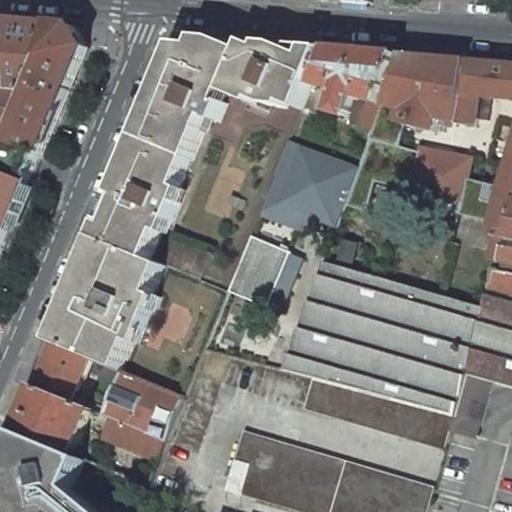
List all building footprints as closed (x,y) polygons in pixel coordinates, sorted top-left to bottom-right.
[(53,26),(0,20),(0,89),(1,89),(35,93),(50,57),(53,26)] [(50,57),(35,93),(27,110),(13,144),(41,157),(91,49),(78,28),(53,26),(50,57)] [(97,240),(151,261),(166,229),(172,231),(181,207),(176,204),(210,120),(220,124),(229,105),(225,103),(229,95),(257,106),(258,102),(272,108),(290,109),(291,105),(304,110),(315,85),(329,50),(203,39),(176,53),(97,240)] [(402,56),(329,50),(315,85),(343,93),(337,114),(353,118),(359,97),(374,101),(367,128),(375,130),(402,56)] [(470,62),(402,56),(375,130),(371,139),(401,146),(406,125),(438,133),(441,119),(459,124),(470,62)] [(511,65),(470,62),(459,124),(477,128),(482,98),(511,100),(511,65)] [(0,107),(27,110),(35,93),(1,89),(0,96),(0,107)] [(27,110),(0,107),(0,142),(13,144),(27,110)] [(348,202),(368,208),(376,180),(412,190),(422,151),(401,146),(371,139),(361,166),(348,202)] [(0,170),(0,253),(36,169),(41,157),(13,144),(1,171),(0,170)] [(511,144),(496,198),(488,234),(494,234),(506,235),(511,214),(511,144)] [(294,196),(312,151),(301,147),(278,206),(338,230),(343,216),(294,196)] [(473,160),(423,149),(422,151),(412,190),(463,204),(473,160)] [(361,166),(312,151),(294,196),(343,216),(348,202),(361,166)] [(506,235),(494,234),(488,258),(499,261),(506,235)] [(511,236),(506,235),(499,261),(491,291),(511,297),(511,236)] [(292,254),(253,238),(231,292),(230,294),(270,310),(292,254)] [(91,360),(122,373),(187,399),(206,350),(230,294),(231,292),(151,261),(97,240),(54,345),(91,360)] [(487,308),(325,262),(287,371),(316,379),(457,417),(469,375),(487,308)] [(511,297),(491,291),(487,308),(469,375),(495,382),(511,386),(511,297)] [(91,360),(54,345),(36,387),(74,402),(91,360)] [(187,399),(122,373),(105,415),(112,418),(169,442),(187,399)] [(495,382),(469,375),(457,417),(453,432),(479,439),(495,382)] [(457,417),(316,379),(307,409),(448,451),(450,443),(453,432),(457,417)] [(74,402),(36,387),(18,431),(38,439),(76,454),(94,411),(74,402)] [(104,439),(161,463),(169,442),(112,418),(104,439)] [(16,511),(15,501),(29,497),(23,478),(16,477),(11,460),(19,457),(29,461),(38,439),(18,431),(14,442),(0,474),(0,504),(9,511),(16,511)] [(437,488),(245,433),(237,461),(252,466),(244,495),(303,511),(430,511),(431,510),(434,499),(437,488)] [(102,511),(75,489),(87,459),(76,454),(38,439),(29,461),(19,457),(11,460),(16,477),(23,478),(29,497),(15,501),(16,511),(102,511)] [(252,466),(237,461),(228,490),(244,495),(252,466)]
